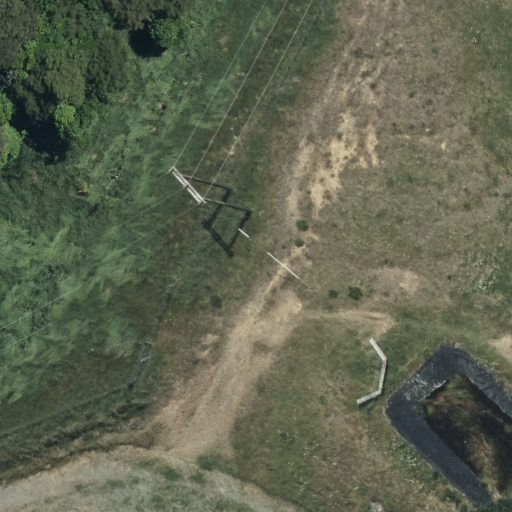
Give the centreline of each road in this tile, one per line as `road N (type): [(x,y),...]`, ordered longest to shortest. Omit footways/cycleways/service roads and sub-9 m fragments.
road 1 (track): [(326,302),(511,405)]
road 2 (track): [(0,508),(103,463),(168,511)]
